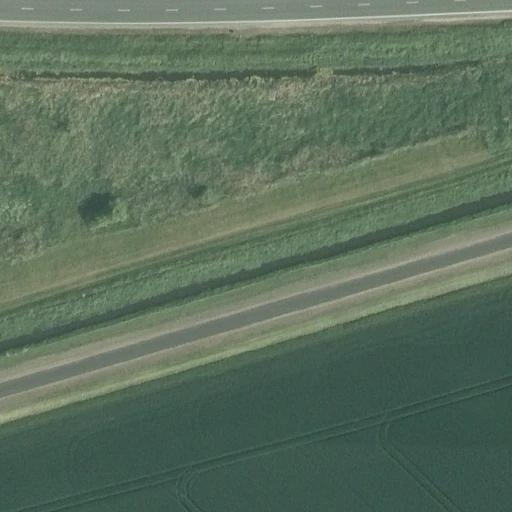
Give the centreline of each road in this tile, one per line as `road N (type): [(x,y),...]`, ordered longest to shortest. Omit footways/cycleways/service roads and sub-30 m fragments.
road 1 (unclassified): [(511,243),(0,393)]
road 2 (trunk): [(0,7),(494,0)]
